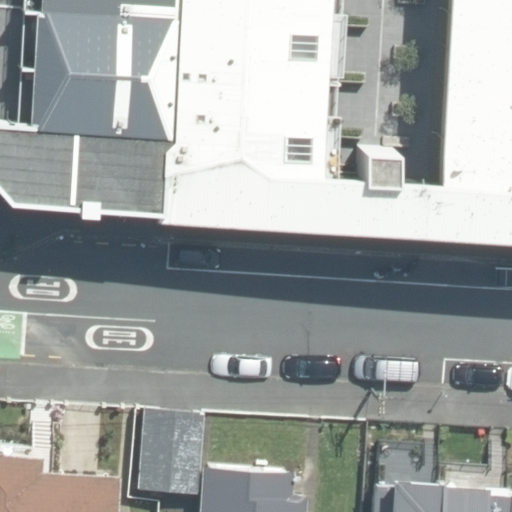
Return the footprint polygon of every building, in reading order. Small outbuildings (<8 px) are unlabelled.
[(0,0),(0,193),(6,197),(511,230),(511,0),(438,0),(428,168),(392,169),(393,145),(351,142),(349,169),(317,168),(299,151),(276,150),(277,125),(299,126),(316,108),(318,64),(307,46),(283,45),(284,21),(306,21),(324,8),(324,0),(0,0)] [(137,485),(196,489),(203,409),(142,405),(137,485)] [(113,511),(115,471),(38,466),(39,451),(0,448),(0,511),(113,511)] [(304,511),(306,487),(290,487),(291,467),(201,461),(200,462),(197,511),(304,511)] [(364,476),(361,511),(481,511),(483,483),(364,476)]
